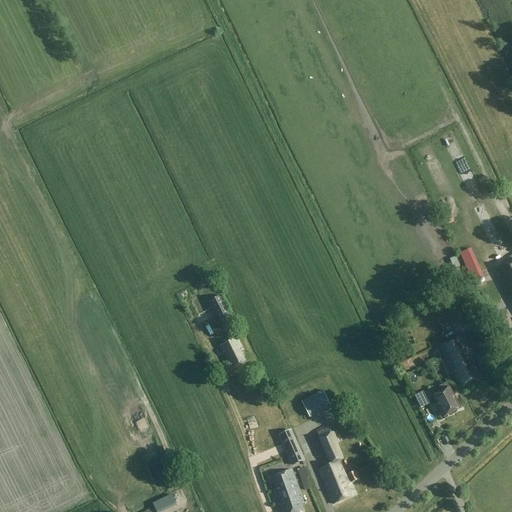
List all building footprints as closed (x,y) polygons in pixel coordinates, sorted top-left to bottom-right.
[(472,281),(483,276),(470,249),(459,254),(472,281)] [(511,262),(495,271),(511,303),(511,302),(511,262)] [(236,325),(221,296),(208,302),(212,310),(214,309),(225,331),(236,325)] [(501,318),(502,317),(498,310),(497,311),(492,314),(496,322),(501,319),(501,318)] [(439,346),(455,379),(456,378),(461,388),(481,379),(473,364),(475,363),(461,335),(439,346)] [(232,368),(245,361),(241,352),(243,350),(237,338),(219,347),(223,353),(225,352),(232,368)] [(479,368),(489,362),(486,356),(476,362),(479,368)] [(444,418),(461,409),(450,388),(447,383),(434,389),(437,394),(433,397),(444,418)] [(323,390),(302,402),(310,417),(331,406),(323,390)] [(425,426),(429,431),(435,428),(432,422),(425,426)] [(334,505),(351,496),(346,486),(349,484),(345,476),(344,474),(338,462),(342,460),(335,444),(341,442),(336,432),(331,434),(328,426),(316,431),(331,465),(319,471),(329,494),(329,495),(334,505)] [(302,461),(295,464),(301,480),(306,479),(308,478),(302,461)] [(268,479),(271,485),(273,484),(275,490),(273,490),(278,506),(281,505),(283,511),(301,511),(304,511),(301,504),(304,503),(292,470),(268,479)] [(354,472),(348,475),(352,483),(358,480),(354,472)] [(162,510),(176,504),(172,496),(161,501),(152,506),(153,508),(145,511),(162,511),(163,511),(162,510)]
